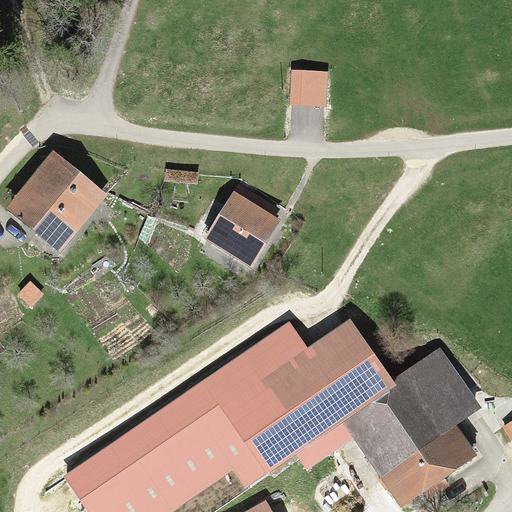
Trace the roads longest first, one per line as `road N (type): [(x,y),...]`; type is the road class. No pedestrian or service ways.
road 1 (track): [(23,511),(50,463),(277,314),(337,287),(413,175),(421,147)]
road 2 (track): [(93,123),(176,139),(335,151),(511,136)]
road 3 (track): [(93,123),(294,0)]
road 4 (track): [(2,0),(55,125)]
road 5 (track): [(93,123),(133,0)]
